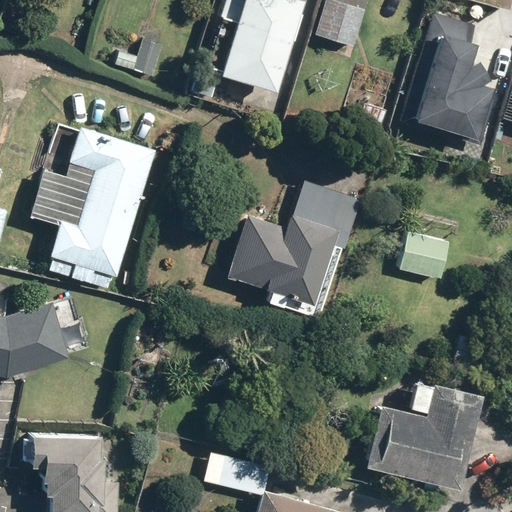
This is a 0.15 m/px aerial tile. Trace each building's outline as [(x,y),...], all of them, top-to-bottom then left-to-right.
[(268,84),(293,0),(220,0),(201,64),(268,84)] [(348,44),(360,8),(334,0),(319,0),(310,32),(348,44)] [(481,17),(430,3),(398,114),(476,136),(493,78),(483,75),(490,70),(476,52),(471,56),(481,17)] [(501,79),(511,45),(511,30),(495,25),(480,73),(501,79)] [(151,72),(162,40),(142,34),(137,50),(118,44),(113,60),(151,72)] [(375,124),(392,73),(356,61),(338,111),(375,124)] [(0,106),(0,150),(19,133),(25,138),(60,100),(31,73),(0,106)] [(77,122),(61,172),(40,165),(25,212),(54,221),(40,265),(106,286),(150,145),(77,122)] [(21,197),(24,162),(10,161),(7,195),(21,197)] [(330,224),(285,209),(280,225),(242,212),(222,273),(266,287),(262,298),(277,302),(280,292),(305,300),(330,224)] [(444,238),(403,228),(394,266),(435,276),(444,238)] [(0,310),(0,374),(64,355),(47,295),(0,310)] [(476,389),(427,377),(419,410),(374,400),(359,462),(453,484),(476,389)] [(99,432),(25,430),(24,462),(35,462),(35,477),(44,477),(42,511),(112,511),(114,478),(98,478),(99,432)] [(354,511),(261,487),(267,464),(215,450),(207,478),(257,491),(251,511),(354,511)]
